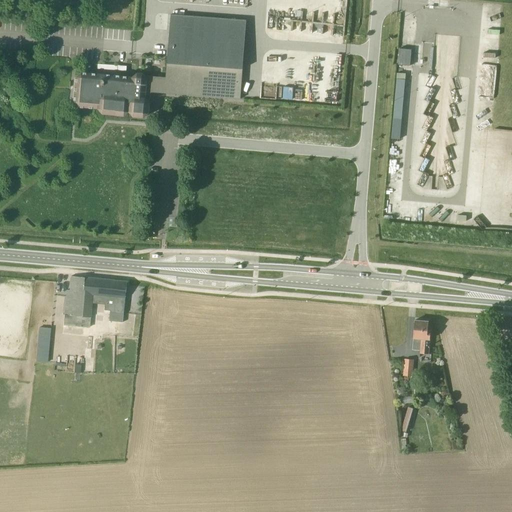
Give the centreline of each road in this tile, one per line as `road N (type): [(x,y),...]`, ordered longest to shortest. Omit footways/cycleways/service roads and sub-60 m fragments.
road 1 (primary): [(139,267),(511,304)]
road 2 (primary): [(511,295),(273,266),(139,267)]
road 3 (primary): [(0,256),(139,267)]
